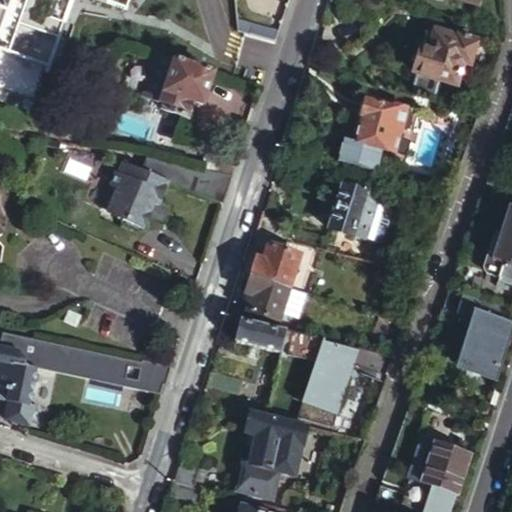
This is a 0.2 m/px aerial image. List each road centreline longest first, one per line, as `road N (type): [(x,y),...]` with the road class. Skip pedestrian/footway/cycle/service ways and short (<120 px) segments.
road 1 (residential): [(309,0),(153,485)]
road 2 (residential): [(359,511),(511,74)]
road 3 (unknown): [(204,327),(101,292),(36,303),(0,286)]
road 4 (residential): [(153,485),(0,441)]
